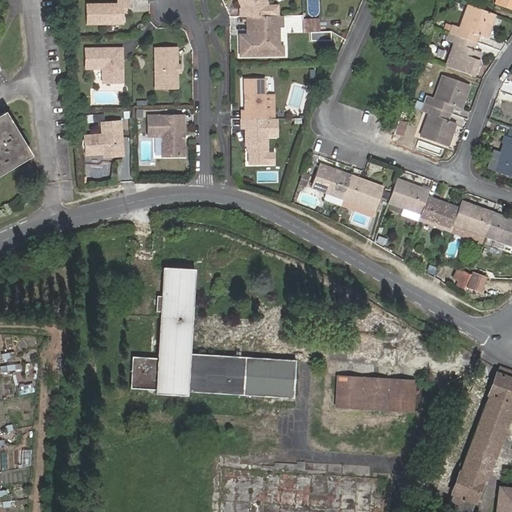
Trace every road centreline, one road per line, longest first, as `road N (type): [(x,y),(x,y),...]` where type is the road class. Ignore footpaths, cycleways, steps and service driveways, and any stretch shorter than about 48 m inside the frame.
road 1 (residential): [(206,193),(276,215),(503,345)]
road 2 (residential): [(459,176),(324,122),(375,0)]
road 3 (residential): [(0,242),(141,199),(206,193)]
road 4 (residential): [(178,0),(206,47),(206,193)]
road 5 (residential): [(459,176),(511,53)]
